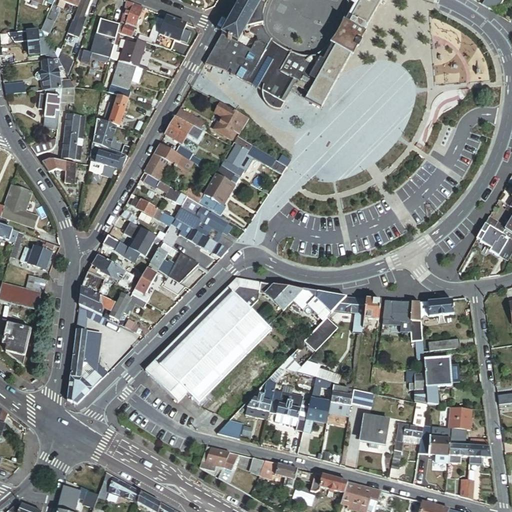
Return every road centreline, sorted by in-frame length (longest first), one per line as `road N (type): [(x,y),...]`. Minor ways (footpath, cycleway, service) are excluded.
road 1 (residential): [(485,511),(198,438),(156,419),(114,383)]
road 2 (residential): [(214,26),(76,260)]
road 3 (residential): [(475,289),(505,511)]
road 4 (residential): [(510,66),(495,160),(472,198),(411,256)]
road 5 (residential): [(114,383),(244,253),(262,263)]
road 6 (residential): [(76,260),(56,396),(66,431)]
road 7 (residential): [(0,105),(66,224),(76,260)]
road 8 (residential): [(411,256),(344,277),(302,276),(262,263)]
road 9 (tertiary): [(66,431),(193,493)]
